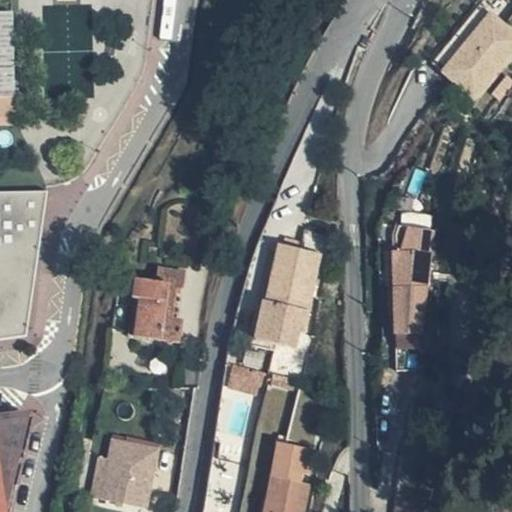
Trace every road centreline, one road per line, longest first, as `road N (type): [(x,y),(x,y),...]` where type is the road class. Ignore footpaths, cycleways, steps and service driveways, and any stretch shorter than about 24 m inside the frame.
road 1 (residential): [(187,511),(224,292),(277,165),(365,0)]
road 2 (residential): [(407,0),(360,114),(362,511)]
road 3 (unclassified): [(179,0),(170,72),(93,206),(62,355),(49,372)]
road 4 (residential): [(30,511),(57,406),(49,372)]
